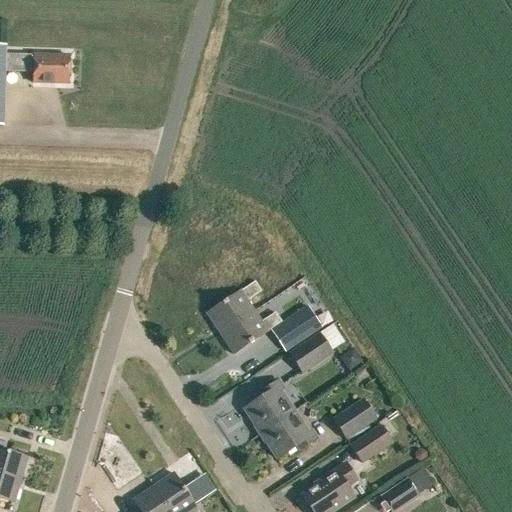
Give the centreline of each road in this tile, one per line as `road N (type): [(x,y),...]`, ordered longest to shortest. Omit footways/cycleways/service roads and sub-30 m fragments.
road 1 (unclassified): [(113,331),(205,0)]
road 2 (residential): [(256,511),(144,343),(113,331)]
road 3 (unclassified): [(61,511),(113,331)]
